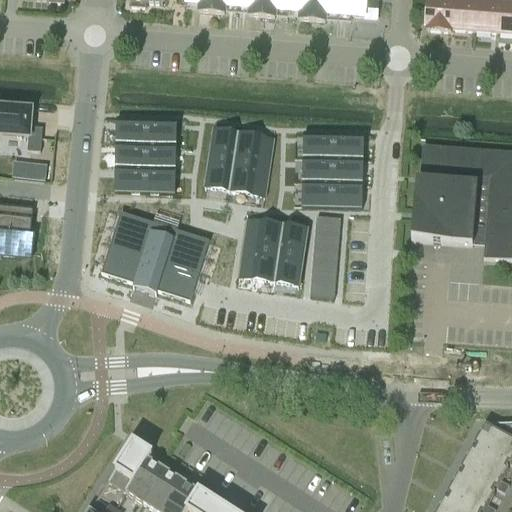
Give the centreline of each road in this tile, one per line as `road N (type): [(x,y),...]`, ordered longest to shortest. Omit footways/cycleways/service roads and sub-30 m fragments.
road 1 (residential): [(31,342),(69,282),(95,34)]
road 2 (residential): [(400,58),(95,34)]
road 3 (tertiary): [(409,397),(155,373)]
